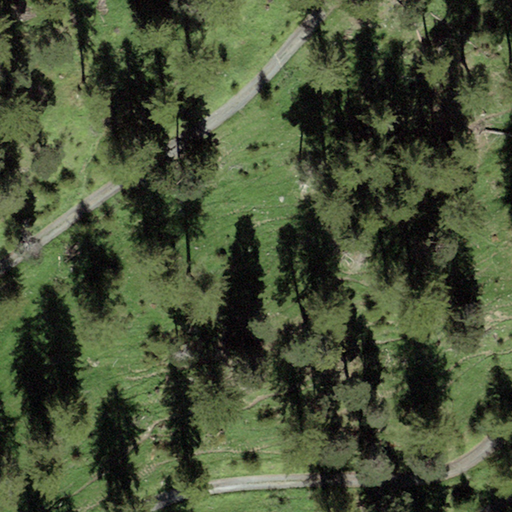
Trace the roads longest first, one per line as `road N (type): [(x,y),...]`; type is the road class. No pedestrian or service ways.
road 1 (track): [(0,268),(203,138),(348,0)]
road 2 (track): [(511,424),(456,468),(297,472),(186,511)]
